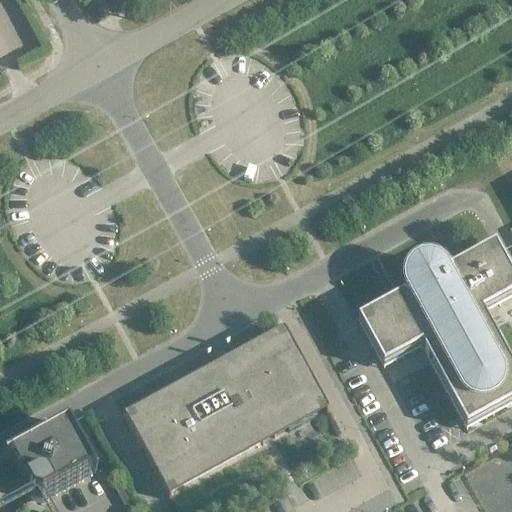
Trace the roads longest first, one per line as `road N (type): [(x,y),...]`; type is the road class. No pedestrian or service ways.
road 1 (unclassified): [(234,318),(96,69)]
road 2 (unknown): [(319,511),(365,485),(371,465),(277,295)]
road 3 (unclassified): [(0,443),(234,318)]
road 4 (unclassified): [(234,318),(464,194)]
road 5 (tertiary): [(96,69),(230,0)]
road 6 (unknown): [(91,394),(154,511)]
